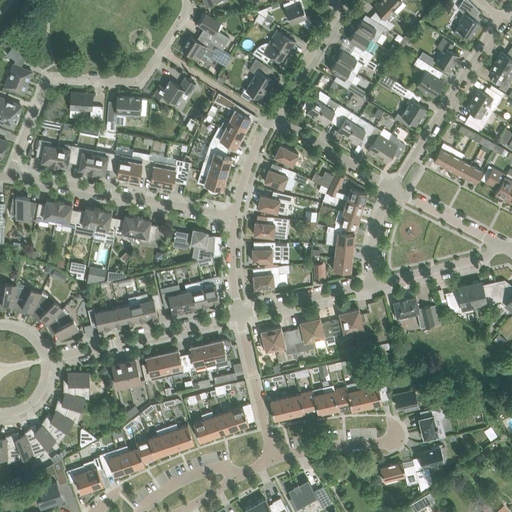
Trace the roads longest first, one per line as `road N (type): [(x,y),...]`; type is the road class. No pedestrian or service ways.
road 1 (residential): [(12,174),(47,77),(135,81),(185,0)]
road 2 (residential): [(233,215),(12,174)]
road 3 (residential): [(393,189),(500,20)]
road 4 (residential): [(44,359),(238,314)]
road 5 (residential): [(272,461),(386,443),(396,436),(388,414)]
road 6 (residential): [(272,461),(238,314)]
road 7 (residential): [(393,189),(272,115)]
road 8 (residential): [(238,314),(373,283)]
road 9 (residential): [(373,283),(487,256),(497,243)]
road 10 (residential): [(272,115),(333,17),(331,0)]
